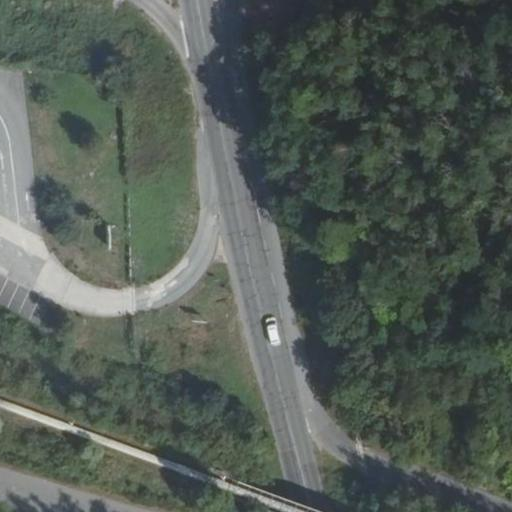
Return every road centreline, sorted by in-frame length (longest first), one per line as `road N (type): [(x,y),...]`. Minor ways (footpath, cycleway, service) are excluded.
road 1 (secondary): [(308,511),(219,118)]
road 2 (trunk): [(219,118),(234,79),(234,0)]
